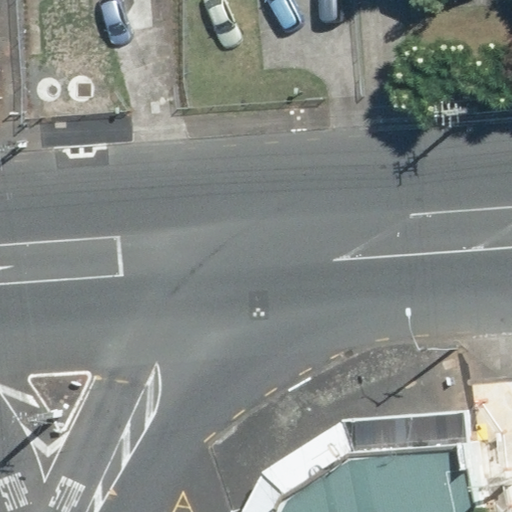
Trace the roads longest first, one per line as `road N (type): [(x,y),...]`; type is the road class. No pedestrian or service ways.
road 1 (secondary): [(216,247),(511,225)]
road 2 (tertiary): [(91,511),(216,247)]
road 3 (secondary): [(0,261),(216,247)]
